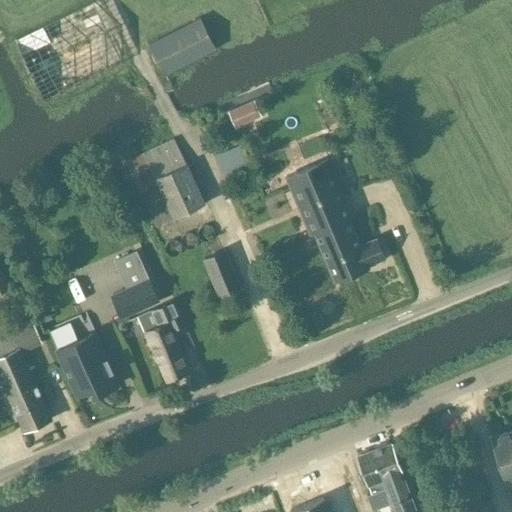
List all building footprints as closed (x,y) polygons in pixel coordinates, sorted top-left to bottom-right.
[(200,18),(149,43),(165,75),(216,50),(200,18)] [(228,112),(235,127),(263,115),(256,100),(228,112)] [(328,158),(286,176),(310,234),(315,232),(348,218),(353,216),(328,158)] [(173,218),(205,203),(186,163),(155,177),(173,218)] [(348,218),(315,232),(335,280),(368,266),(367,264),(384,257),(376,238),(359,245),(348,218)] [(241,288),(225,249),(203,258),(219,297),(241,288)] [(0,291),(9,288),(0,268),(0,291)] [(132,290),(119,296),(130,320),(139,316),(161,305),(161,304),(151,283),(132,291),(132,290)] [(161,304),(161,305),(139,316),(168,381),(189,371),(171,330),(185,324),(174,298),(161,304)] [(11,332),(0,336),(0,376),(5,388),(32,375),(23,353),(20,347),(40,338),(32,319),(10,329),(11,332)] [(96,394),(95,393),(101,390),(102,391),(118,384),(95,332),(57,349),(77,395),(91,389),(94,395),(96,394)] [(51,418),(32,375),(5,388),(24,431),(51,418)] [(498,456),(511,451),(511,430),(492,437),(498,456)] [(372,493),(385,488),(386,487),(384,482),(403,475),(391,443),(358,456),(372,493)] [(511,451),(498,456),(511,498),(511,451)] [(386,487),(385,488),(394,511),(414,511),(413,508),(415,507),(403,475),(384,482),(386,487)] [(319,511),(316,502),(293,511),(292,511),(319,511)]
